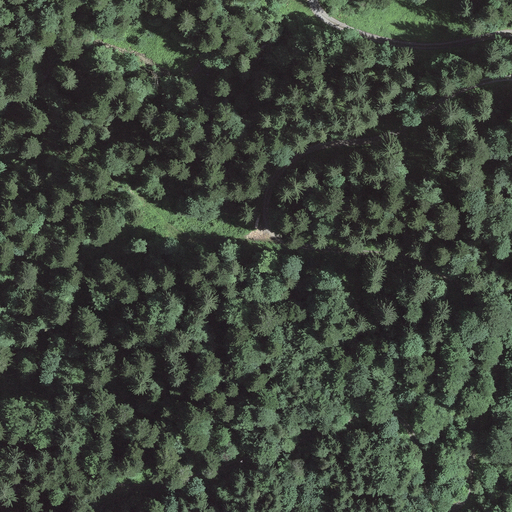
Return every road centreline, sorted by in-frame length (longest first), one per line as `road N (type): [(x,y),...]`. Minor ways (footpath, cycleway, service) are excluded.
road 1 (track): [(473,511),(483,499),(500,374),(486,327),(430,266),(278,243),(275,226),(289,191),(313,163),(344,152),(376,155),(401,142),(407,124),(446,95),(511,76)]
road 2 (track): [(0,503),(4,495),(72,484),(130,503),(321,454),(342,429),(389,414),(415,437),(427,490),(450,511)]
road 3 (track): [(511,29),(455,43),(400,42),(352,31),(313,0)]
